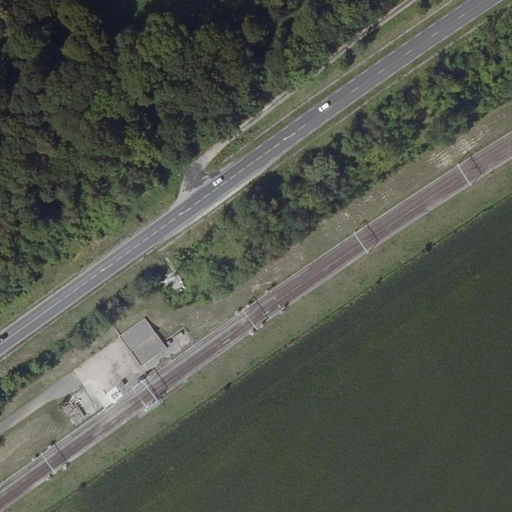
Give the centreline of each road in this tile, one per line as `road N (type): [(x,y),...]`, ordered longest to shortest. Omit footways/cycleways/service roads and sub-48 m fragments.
road 1 (secondary): [(0,346),(197,198),(488,0)]
road 2 (track): [(197,198),(193,164),(404,0)]
